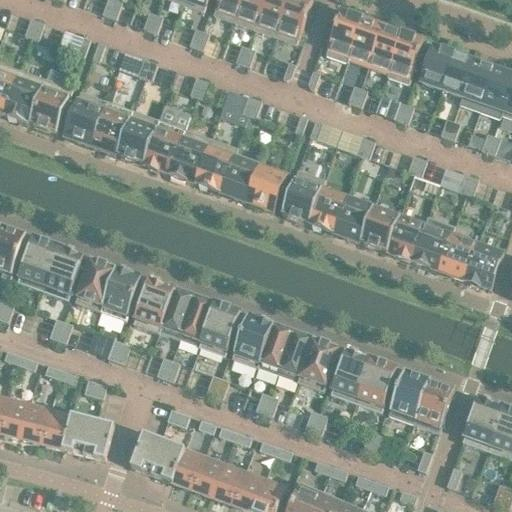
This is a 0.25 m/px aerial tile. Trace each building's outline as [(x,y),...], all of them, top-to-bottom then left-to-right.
[(163,0),(163,2),(184,9),(186,0),(163,0)] [(186,0),(184,9),(204,16),(210,0),(186,0)] [(221,0),(214,20),(235,27),(244,0),(221,0)] [(244,0),(235,27),(256,35),(267,0),(244,0)] [(267,0),(256,35),(276,42),(290,0),(267,0)] [(298,0),(290,0),(276,42),(297,49),(312,7),(304,4),(304,2),(298,0)] [(105,19),(110,21),(116,4),(109,2),(103,19),(105,19)] [(116,4),(110,21),(115,23),(117,24),(123,7),(116,4)] [(146,34),(151,36),(157,19),(150,16),(144,33),(146,34)] [(349,63),(363,23),(350,18),(350,21),(341,18),(328,55),(349,63)] [(157,19),(151,36),(156,38),(157,38),(164,21),(157,19)] [(25,40),(32,42),(38,25),(33,23),(32,23),(25,40)] [(349,63),(369,70),(383,33),(375,30),(376,28),(363,23),(349,63)] [(38,25),(32,42),(39,45),(45,28),(43,27),(38,25)] [(192,51),(197,53),(203,36),(196,33),(190,50),(192,51)] [(369,70),(389,77),(390,77),(404,37),(391,33),(390,35),(383,33),(369,70)] [(203,36),(197,53),(202,54),(204,55),(210,38),(203,36)] [(390,77),(389,77),(388,81),(409,89),(424,47),(416,44),(417,42),(404,37),(390,77)] [(91,44),(84,42),(78,59),(85,61),(91,44)] [(106,50),(99,47),(93,64),(100,66),(106,50)] [(238,67),(243,69),(249,52),(242,50),(236,67),(238,67)] [(421,86),(442,94),(455,57),(443,53),(442,56),(436,54),(437,51),(434,50),(421,86)] [(249,52),(243,69),(248,71),(250,72),(256,55),(249,52)] [(442,94),(463,101),(476,65),(474,64),(473,66),(474,66),(473,67),(466,65),(467,62),(456,58),(455,57),(442,94)] [(139,81),(146,83),(152,66),(147,64),(145,64),(139,81)] [(463,101),(483,108),(496,72),(484,68),(483,71),(476,68),(477,67),(478,66),(476,65),(463,101)] [(0,117),(5,120),(22,75),(0,66),(0,117)] [(152,66),(146,83),(153,85),(159,68),(157,68),(152,66)] [(290,67),(284,84),(287,85),(292,82),(296,69),(290,67)] [(483,108),(503,115),(504,115),(511,91),(511,80),(507,79),(508,77),(496,72),(483,108)] [(30,128),(31,129),(48,84),(22,75),(5,120),(29,129),(30,128)] [(320,78),(313,75),(309,88),(311,94),(314,95),(320,78)] [(191,99),(198,102),(204,85),(199,83),(197,82),(191,99)] [(48,84),(31,129),(57,138),(74,93),(48,84)] [(204,85),(198,102),(204,104),(210,87),(209,87),(204,85)] [(351,108),(355,109),(361,92),(355,90),(349,107),(351,108)] [(511,123),(511,91),(504,115),(503,115),(501,120),(511,123)] [(361,92),(355,109),(361,111),(362,112),(368,95),(361,92)] [(66,142),(91,151),(108,105),(81,96),(65,142),(66,142)] [(243,118),(250,120),(256,103),(251,102),(249,101),(243,118)] [(256,103),(250,120),(256,123),(262,106),(261,105),(256,103)] [(91,151),(117,160),(134,115),(108,105),(91,151)] [(397,124),(402,126),(408,109),(401,107),(395,124),(397,124)] [(408,109),(402,126),(407,128),(408,128),(414,111),(408,109)] [(117,160),(144,169),(160,124),(134,115),(117,160)] [(301,120),(295,137),(302,139),(308,122),(301,120)] [(443,141),(448,143),(454,126),(447,123),(441,140),(443,141)] [(144,169),(170,179),(186,134),(160,124),(144,169)] [(310,142),(317,145),(323,128),(316,125),(310,142)] [(454,126),(448,143),(453,144),(455,145),(461,128),(454,126)] [(188,185),(196,188),(212,143),(186,134),(170,179),(170,180),(188,186),(188,185)] [(484,155),(489,157),(495,140),(488,138),(482,155),(484,155)] [(495,140),(489,157),(494,159),(495,160),(501,143),(495,140)] [(356,158),(363,161),(369,144),(364,142),(362,142),(356,158)] [(221,197),(222,198),(237,157),(239,153),(212,143),(196,188),(197,189),(196,189),(221,198),(221,197)] [(369,144),(363,161),(370,163),(376,146),(374,146),(369,144)] [(222,198),(248,207),(261,171),(263,167),(237,157),(222,198)] [(408,177),(415,180),(421,163),(416,161),(414,160),(408,177)] [(421,163),(415,180),(422,182),(428,165),(426,164),(421,163)] [(261,171),(248,207),(273,216),(274,217),(287,181),(261,171)] [(283,218),(309,229),(326,184),(300,174),(283,218)] [(460,196),(467,198),(473,181),(468,180),(466,179),(460,196)] [(473,181),(467,198),(474,201),(480,184),(478,183),(473,181)] [(334,238),(335,238),(348,203),(323,193),(327,184),(326,184),(309,229),(310,229),(310,230),(334,239),(334,238)] [(335,238),(361,248),(374,212),(348,203),(335,238)] [(361,248),(387,257),(400,222),(374,212),(361,248)] [(387,257),(413,266),(425,232),(400,222),(387,257)] [(431,273),(439,276),(455,232),(429,222),(425,232),(413,266),(413,267),(431,274),(431,273)] [(1,231),(0,233),(0,274),(4,275),(2,281),(9,283),(9,284),(10,284),(12,279),(13,279),(26,240),(1,231)] [(439,276),(465,285),(478,249),(453,240),(456,233),(455,232),(439,276)] [(43,296),(59,252),(33,243),(17,287),(43,296)] [(478,249),(465,285),(492,295),(505,259),(478,249)] [(59,252),(43,296),(69,305),(84,261),(63,253),(63,254),(59,252)] [(101,317),(117,272),(116,271),(116,272),(91,263),(75,307),(101,317)] [(117,272),(101,317),(127,326),(142,282),(134,279),(134,278),(132,277),(119,272),(118,272),(117,272)] [(159,338),(175,293),(174,293),(174,294),(170,292),(149,284),(133,328),(159,338)] [(175,293),(159,338),(160,338),(160,336),(180,343),(195,301),(195,300),(176,294),(175,294),(175,293)] [(199,352),(215,308),(214,308),(214,307),(195,301),(180,343),(199,350),(198,352),(199,352)] [(15,308),(7,305),(0,324),(8,327),(15,308)] [(215,308),(199,352),(225,361),(241,317),(215,308)] [(257,373),(274,328),(272,327),(259,322),(259,323),(256,322),(256,323),(248,320),(232,364),(257,373)] [(50,342),(58,345),(65,326),(57,323),(50,342)] [(73,329),(65,326),(58,345),(66,348),(73,329)] [(274,328),(257,373),(258,373),(259,372),(278,379),(294,336),(293,336),(275,329),(274,329),(274,328)] [(298,387),(314,343),(313,343),(312,343),(294,336),(278,379),(298,386),(297,387),(298,387)] [(314,343),(298,387),(324,397),(339,353),(314,343)] [(116,366),(123,347),(115,344),(108,363),(116,366)] [(123,347),(116,366),(124,369),(131,350),(123,347)] [(20,369),(23,360),(8,355),(5,364),(20,369)] [(356,409),(372,364),(371,364),(367,363),(367,362),(346,355),(330,399),(356,409)] [(23,360),(20,369),(35,375),(38,366),(23,360)] [(165,383),(172,365),(164,362),(157,380),(165,383)] [(372,364),(356,409),(382,418),(397,373),(372,364)] [(172,365),(165,383),(173,386),(180,368),(172,365)] [(61,384),(64,375),(49,370),(46,379),(61,384)] [(64,375),(61,384),(76,389),(79,380),(64,375)] [(414,429),(430,385),(404,376),(391,414),(389,420),(414,429)] [(206,398),(215,401),(222,382),(213,379),(206,398)] [(230,385),(222,382),(215,401),(223,404),(230,385)] [(95,401),(98,387),(89,384),(85,398),(95,401)] [(430,385),(414,429),(440,438),(442,433),(455,394),(430,385)] [(107,391),(98,387),(95,401),(104,403),(106,394),(107,391)] [(256,416),(264,419),(271,400),(262,397),(256,416)] [(0,400),(0,437),(1,438),(10,403),(0,400)] [(279,403),(271,400),(264,419),(272,422),(279,403)] [(10,403),(1,438),(22,443),(31,408),(10,403)] [(488,456),(504,412),(503,411),(503,412),(499,410),(478,403),(462,447),(488,456)] [(31,408),(22,443),(43,449),(52,414),(31,408)] [(511,414),(504,412),(488,456),(511,464),(511,414)] [(190,419),(172,413),(168,422),(187,428),(190,419)] [(52,414),(43,449),(63,454),(64,454),(73,419),(52,414)] [(305,434),(313,437),(320,418),(312,415),(305,434)] [(328,421),(320,418),(313,437),(322,440),(328,421)] [(73,419),(64,454),(84,459),(85,459),(106,465),(115,430),(98,425),(94,424),(73,419)] [(217,429),(202,423),(198,432),(213,438),(217,429)] [(234,445),(238,436),(222,431),(219,440),(234,445)] [(238,436),(234,445),(249,450),(252,442),(238,436)] [(363,454),(371,457),(378,439),(370,436),(363,454)] [(152,479),(165,445),(160,444),(144,438),(131,472),(152,479)] [(386,442),(378,439),(371,457),(379,460),(386,442)] [(165,445),(152,479),(173,487),(185,453),(165,445)] [(275,460),(278,451),(263,445),(260,454),(275,460)] [(278,451),(275,460),(290,465),(293,456),(278,451)] [(193,495),(206,461),(185,453),(173,487),(193,495)] [(426,477),(432,458),(424,455),(417,474),(426,477)] [(213,502),(226,468),(206,461),(193,495),(197,496),(213,502)] [(315,474),(330,480),(333,471),(318,465),(315,474)] [(233,510),(246,476),(226,468),(213,502),(233,510)] [(348,476),(333,471),(330,480),(345,485),(348,476)] [(462,475),(453,472),(447,491),(455,494),(462,475)] [(255,511),(266,483),(246,476),(233,510),(239,511),(255,511)] [(356,489),(371,494),(374,485),(359,480),(356,489)] [(266,483),(255,511),(279,511),(287,491),(266,483)] [(389,491),(374,485),(371,494),(386,500),(389,491)] [(316,511),(323,496),(303,487),(291,511),(316,511)] [(493,508),(501,510),(508,492),(500,489),(493,508)] [(509,511),(511,506),(511,493),(508,492),(501,510),(505,511),(509,511)] [(339,511),(343,505),(323,496),(316,511),(339,511)] [(399,505),(415,510),(418,501),(402,496),(399,505)]
